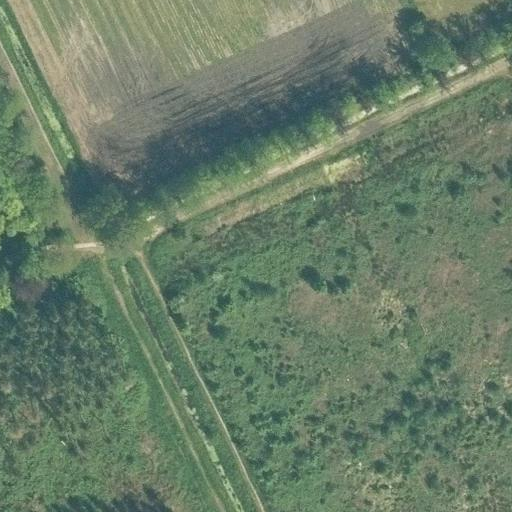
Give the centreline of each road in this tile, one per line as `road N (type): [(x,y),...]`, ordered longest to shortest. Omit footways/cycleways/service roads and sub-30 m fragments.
road 1 (track): [(511,59),(130,242)]
road 2 (track): [(130,242),(262,511)]
road 3 (track): [(213,511),(95,258)]
road 4 (track): [(95,258),(0,61)]
